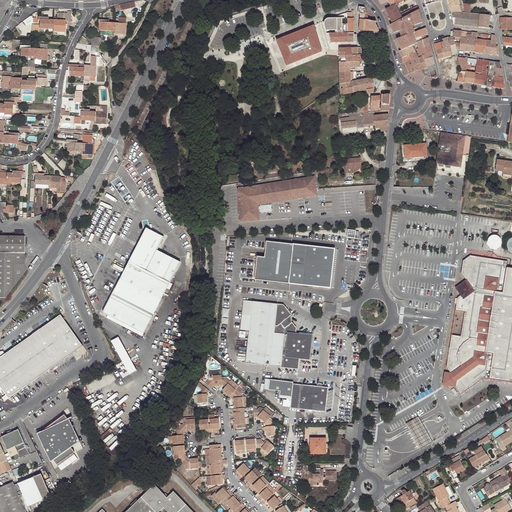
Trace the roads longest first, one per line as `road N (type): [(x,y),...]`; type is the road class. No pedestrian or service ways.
road 1 (secondary): [(57,250),(183,0)]
road 2 (unclassified): [(57,250),(96,337),(98,360),(0,425)]
road 3 (residential): [(94,5),(66,55),(43,147),(28,158),(0,159)]
road 4 (residential): [(227,227),(383,216)]
road 5 (unclassified): [(394,483),(511,411)]
road 6 (unknown): [(146,206),(114,260),(97,260),(62,240)]
